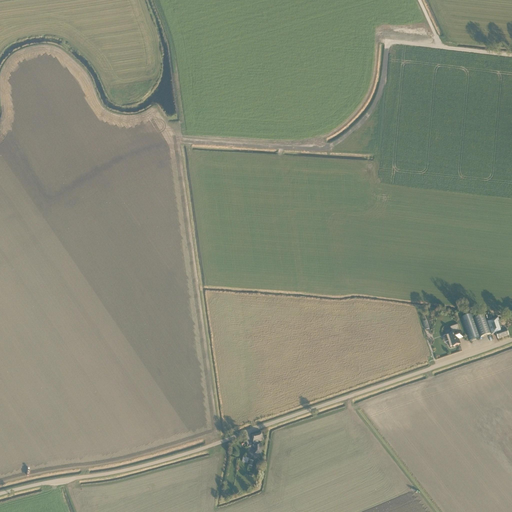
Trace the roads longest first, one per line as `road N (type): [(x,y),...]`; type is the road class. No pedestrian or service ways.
road 1 (tertiary): [(0,493),(167,459),(511,339)]
road 2 (track): [(388,41),(368,114),(324,148),(179,142),(146,96)]
